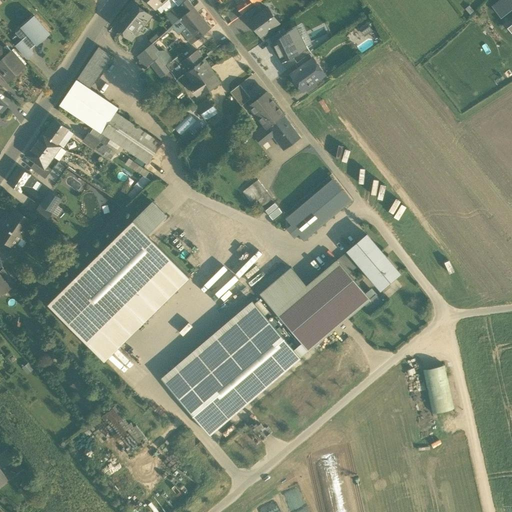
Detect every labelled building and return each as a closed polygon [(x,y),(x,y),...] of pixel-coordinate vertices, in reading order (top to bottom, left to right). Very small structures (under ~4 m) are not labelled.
[(157,9),(166,0),(146,0),(156,10),(157,9)] [(172,0),(166,0),(157,9),(161,14),(164,11),(164,10),(174,1),(172,0)] [(166,16),(173,24),(179,19),(194,8),(187,0),(186,0),(178,6),(166,16)] [(246,0),(238,6),(243,14),(255,6),(251,0),(246,0)] [(511,0),(499,0),(492,6),(500,17),(511,8),(511,7),(511,0)] [(164,11),(167,14),(177,5),(174,1),(164,10),(164,11)] [(114,25),(132,39),(149,17),(131,3),(114,25)] [(245,14),(252,23),(261,17),(259,14),(263,11),(258,5),(256,6),(245,14)] [(227,14),(232,22),(243,14),(238,6),(227,14)] [(179,19),(186,28),(196,41),(211,29),(194,7),(194,8),(179,19)] [(252,23),(261,36),(271,28),(276,25),(272,18),(274,16),(267,8),(263,11),(259,14),(261,17),(252,23)] [(22,27),(30,37),(36,44),(37,45),(41,42),(47,37),(46,37),(50,34),(34,16),(21,27),(22,27)] [(186,28),(179,19),(173,24),(173,25),(171,27),(175,32),(177,30),(180,33),(181,32),(186,28)] [(366,36),(374,29),(366,20),(358,27),(366,36)] [(303,38),(307,48),(312,44),(302,22),(297,26),(303,38)] [(298,40),(303,38),(297,26),(291,30),(298,40)] [(16,33),(22,40),(24,42),(30,37),(22,27),(16,33)] [(192,45),(196,41),(186,28),(181,32),(192,45)] [(275,33),(271,28),(261,36),(260,37),(263,41),(275,33)] [(282,36),(272,43),(281,62),(292,57),(300,53),(302,51),(307,48),(303,38),(298,40),(291,30),(282,36)] [(278,31),(268,38),(272,43),(282,36),(278,31)] [(30,49),(36,44),(30,37),(24,42),(30,49)] [(15,45),(27,59),(34,53),(30,49),(24,42),(22,40),(15,45)] [(136,57),(146,68),(151,64),(158,58),(160,57),(156,53),(159,51),(153,43),(136,57)] [(0,60),(11,51),(6,45),(0,49),(0,60)] [(98,48),(77,81),(89,89),(111,57),(98,48)] [(311,52),(307,48),(302,51),(306,56),(311,52)] [(0,71),(6,79),(23,64),(11,51),(0,60),(0,71)] [(165,51),(159,51),(156,53),(160,57),(158,58),(165,66),(166,65),(173,60),(165,51)] [(184,69),(187,73),(203,60),(197,51),(182,61),(180,63),(184,69)] [(295,64),(298,69),(313,59),(309,54),(295,64)] [(166,65),(167,66),(177,59),(180,63),(182,61),(178,55),(173,60),(166,65)] [(297,63),(292,57),(281,62),(287,70),(297,63)] [(165,66),(158,58),(151,64),(162,77),(169,72),(165,66)] [(167,66),(169,70),(176,66),(180,63),(177,59),(167,66)] [(291,74),(303,90),(304,89),(314,82),(324,75),(313,59),(298,69),(291,74)] [(203,60),(187,73),(192,83),(189,84),(192,89),(192,90),(192,91),(193,91),(197,97),(219,83),(204,60),(203,60)] [(175,70),(178,73),(184,69),(180,63),(176,66),(177,69),(175,70)] [(93,128),(101,133),(115,112),(118,108),(89,89),(77,81),(60,105),(93,128)] [(304,89),(308,94),(318,87),(314,82),(304,89)] [(230,92),(241,106),(251,99),(240,85),(233,90),(230,92)] [(264,126),(266,128),(284,114),(267,92),(249,106),(264,126)] [(197,108),(205,120),(217,112),(208,100),(197,108)] [(162,143),(115,112),(101,133),(103,134),(110,139),(123,148),(137,157),(145,162),(148,164),(162,143)] [(300,136),(284,114),(266,128),(266,129),(267,128),(273,136),(283,149),(300,136)] [(58,144),(68,129),(68,130),(69,129),(55,119),(55,120),(45,134),(44,134),(44,135),(58,144)] [(253,134),(262,145),(273,136),(267,128),(266,129),(266,128),(264,126),(253,134)] [(93,128),(89,135),(99,141),(103,134),(101,133),(93,128)] [(74,134),(68,130),(68,129),(58,144),(64,148),(74,134)] [(188,131),(177,142),(183,148),(195,137),(188,131)] [(61,146),(58,144),(44,135),(44,134),(43,133),(26,156),(35,162),(44,169),(47,166),(54,156),(57,159),(58,157),(60,159),(66,151),(61,146)] [(100,142),(99,141),(89,135),(88,134),(83,141),(95,149),(100,142)] [(100,142),(106,146),(110,139),(103,134),(99,141),(100,142)] [(110,139),(106,146),(108,148),(115,152),(116,152),(119,154),(123,148),(110,139)] [(95,149),(103,155),(108,148),(106,146),(100,142),(95,149)] [(115,152),(108,148),(103,155),(110,160),(115,153),(115,152)] [(134,162),(141,167),(145,162),(137,157),(134,162)] [(134,162),(128,159),(125,164),(145,178),(149,173),(141,167),(134,162)] [(31,168),(45,179),(52,170),(47,166),(44,169),(35,162),(31,168)] [(8,183),(30,197),(35,191),(30,188),(35,180),(36,180),(18,168),(8,183)] [(42,184),(35,180),(30,188),(35,191),(37,192),(42,184)] [(135,187),(140,191),(145,186),(139,180),(133,186),(135,187)] [(273,199),(267,191),(258,198),(253,192),(262,185),(259,180),(243,193),(252,205),(259,200),(264,207),(273,199)] [(293,225),(288,229),(294,236),(299,232),(304,238),(350,199),(333,180),(288,219),(293,225)] [(267,191),(262,185),(253,192),(258,198),(267,191)] [(140,191),(135,187),(127,194),(132,199),(140,191)] [(37,192),(35,191),(30,197),(35,201),(40,194),(37,192)] [(40,204),(52,212),(57,205),(61,199),(49,191),(40,204)] [(106,205),(103,206),(103,214),(119,214),(118,201),(106,201),(106,205)] [(153,202),(134,221),(147,233),(165,215),(153,202)] [(45,222),(52,212),(40,204),(33,215),(45,222)] [(62,209),(57,205),(52,212),(58,216),(62,209)] [(0,236),(9,243),(14,246),(22,235),(24,233),(32,222),(15,210),(0,232),(0,236)] [(57,223),(50,218),(46,224),(53,229),(57,223)] [(86,343),(172,259),(147,233),(134,221),(133,220),(48,304),(86,343)] [(31,238),(24,233),(22,235),(15,246),(14,246),(13,248),(21,253),(31,238)] [(360,264),(381,290),(400,273),(367,234),(348,251),(360,264)] [(22,235),(14,246),(15,246),(22,235)] [(0,247),(4,250),(9,243),(0,236),(0,247)] [(4,250),(0,247),(0,249),(8,255),(13,248),(14,246),(9,243),(4,250)] [(0,263),(1,266),(8,255),(0,249),(0,263)] [(337,260),(349,273),(360,264),(348,251),(337,260)] [(172,259),(86,343),(104,361),(190,277),(172,259)] [(281,318),(302,343),(308,350),(308,351),(365,303),(370,298),(366,293),(349,273),(337,260),(307,286),(291,267),(260,294),(281,318)] [(13,265),(7,269),(14,277),(19,273),(13,265)] [(0,270),(0,276),(11,288),(15,284),(3,268),(0,270)] [(0,286),(1,285),(7,291),(11,288),(0,276),(0,286)] [(372,288),(366,293),(370,298),(365,303),(366,305),(375,297),(378,295),(372,288)] [(366,305),(372,312),(381,304),(375,297),(366,305)] [(161,378),(176,396),(268,319),(252,300),(161,378)] [(300,357),(308,350),(302,343),(294,349),(268,319),(176,396),(209,435),(301,357),(300,357)] [(30,361),(22,368),(27,374),(35,368),(30,361)] [(423,370),(433,415),(454,410),(444,365),(423,370)] [(78,378),(69,385),(79,398),(87,391),(78,378)] [(113,405),(99,420),(112,433),(120,425),(118,423),(124,417),(113,405)] [(7,450),(0,454),(0,461),(5,467),(15,460),(7,450)] [(18,461),(11,467),(16,474),(23,469),(18,461)]
